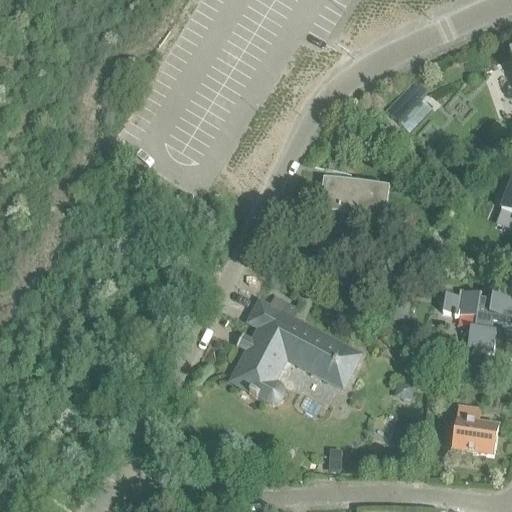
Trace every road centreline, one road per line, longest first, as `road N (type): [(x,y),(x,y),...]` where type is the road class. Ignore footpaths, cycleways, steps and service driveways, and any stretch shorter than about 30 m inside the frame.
road 1 (residential): [(125,475),(315,112),(362,71),(511,1)]
road 2 (residential): [(125,475),(203,496),(417,495),(511,511)]
